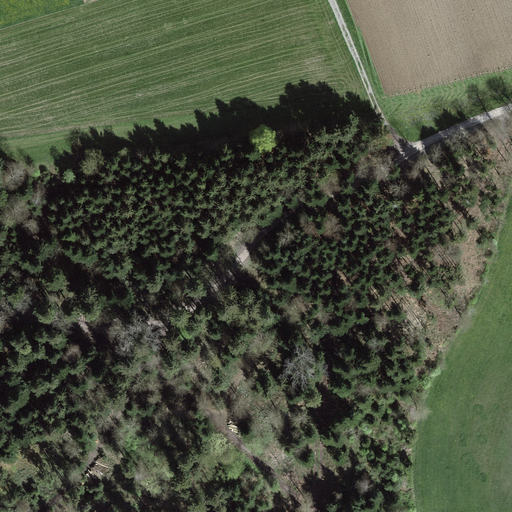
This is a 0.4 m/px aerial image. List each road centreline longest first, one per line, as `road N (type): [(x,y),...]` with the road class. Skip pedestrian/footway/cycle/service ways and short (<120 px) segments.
road 1 (track): [(0,308),(91,322),(180,313),(257,245),(347,188),(511,109)]
road 2 (track): [(180,313),(0,460)]
road 3 (track): [(381,116),(336,0)]
